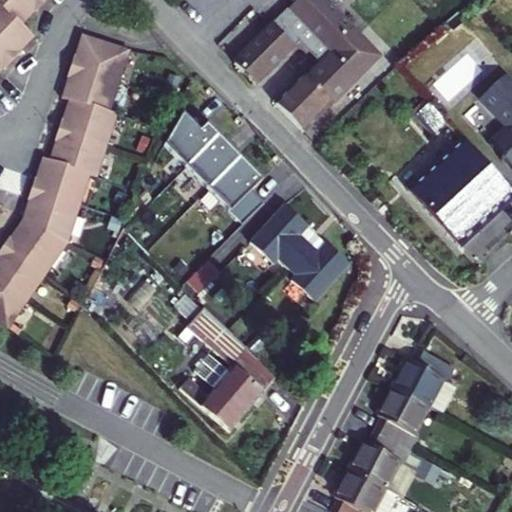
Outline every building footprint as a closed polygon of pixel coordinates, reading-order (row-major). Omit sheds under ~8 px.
[(46,0),(0,0),(7,7),(0,14),(0,88),(14,74),(7,67),(15,59),(22,51),(28,58),(44,41),(31,30),(46,15),(39,8),(47,0),(46,0)] [(39,8),(46,15),(53,7),(47,0),(39,8)] [(298,0),(298,1),(317,22),(341,47),(365,70),(381,54),(356,28),(360,24),(336,0),(298,0)] [(298,1),(241,58),(261,78),(304,35),(317,22),(298,1)] [(341,47),(317,22),(304,35),(328,59),(341,47)] [(90,39),(84,60),(92,64),(89,74),(86,84),(77,81),(70,103),(77,105),(71,125),(80,128),(76,139),(73,149),(65,146),(58,165),(51,163),(44,185),(54,187),(50,197),(47,207),(38,204),(31,226),(19,243),(27,249),(21,257),(15,265),(7,259),(0,270),(0,282),(2,284),(0,287),(0,323),(15,335),(77,248),(98,180),(105,182),(125,119),(118,118),(138,54),(90,39)] [(365,70),(341,47),(328,59),(314,73),(311,70),(282,99),(309,126),(365,70)] [(21,65),(28,58),(22,51),(15,59),(21,65)] [(14,74),(21,65),(15,59),(7,67),(14,74)] [(80,71),(89,74),(92,64),(84,60),(80,71)] [(80,71),(77,81),(86,84),(89,74),(80,71)] [(511,84),(505,77),(480,100),(507,129),(489,145),(511,169),(511,84)] [(446,124),(430,106),(415,119),(433,137),(446,124)] [(171,148),(251,225),(272,203),(260,191),(270,180),(214,125),(207,131),(190,115),(171,148)] [(80,128),(71,125),(68,136),(76,139),(80,128)] [(68,136),(65,146),(73,149),(76,139),(68,136)] [(408,193),(459,248),(511,199),(511,194),(463,142),(408,193)] [(41,194),(50,197),(54,187),(44,185),(41,194)] [(41,194),(38,204),(47,207),(50,197),(41,194)] [(0,223),(9,210),(0,203),(0,223)] [(325,254),(316,245),(308,237),(317,227),(295,206),(259,243),(281,264),(285,260),(303,277),(299,281),(322,304),(357,267),(334,244),(325,254)] [(316,245),(326,236),(317,227),(308,237),(316,245)] [(326,236),(316,245),(325,254),(334,244),(326,236)] [(13,251),(21,257),(27,249),(19,243),(13,251)] [(13,251),(7,259),(15,265),(21,257),(13,251)] [(223,283),(210,269),(190,289),(204,302),(223,283)] [(285,386),(212,315),(196,331),(240,374),(234,379),(215,360),(199,376),(218,395),(212,402),(192,382),(181,393),(230,441),(285,386)] [(434,411),(447,418),(462,391),(453,386),(460,371),(425,353),(418,366),(413,364),(399,391),(434,411)] [(434,411),(399,391),(383,420),(388,422),(381,434),(417,453),(423,441),(419,438),(434,411)] [(410,466),(417,453),(381,434),(374,448),(369,445),(354,473),(389,492),(405,463),(410,466)] [(449,470),(432,461),(423,478),(440,487),(449,470)] [(389,492),(354,473),(339,501),(344,503),(339,511),(395,511),(402,500),(389,492)]
